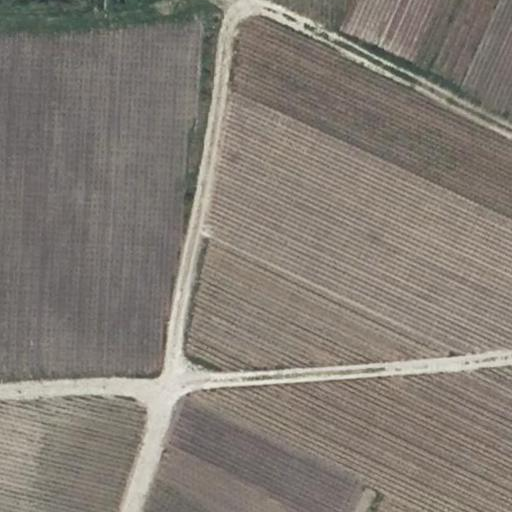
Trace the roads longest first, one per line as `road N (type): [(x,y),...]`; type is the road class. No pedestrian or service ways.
road 1 (track): [(164,385),(239,5),(257,1),(511,125)]
road 2 (track): [(0,389),(164,385),(511,356)]
road 3 (track): [(164,385),(130,511)]
